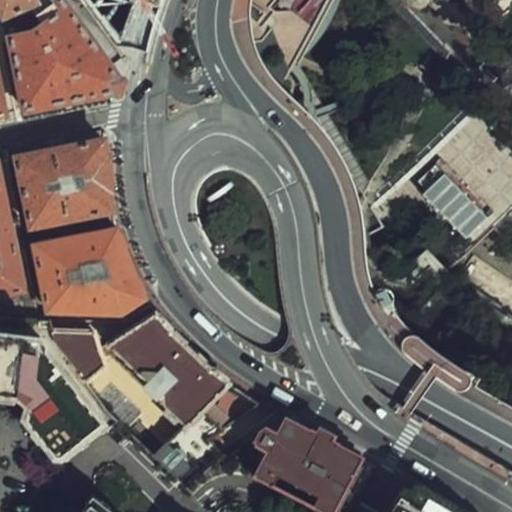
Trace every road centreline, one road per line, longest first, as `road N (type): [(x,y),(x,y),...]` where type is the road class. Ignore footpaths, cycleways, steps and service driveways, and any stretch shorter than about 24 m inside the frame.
road 1 (secondary): [(146,112),(140,214),(163,274),(203,332),(319,411),(398,445)]
road 2 (secondary): [(391,378),(343,293),(331,195),(314,152),(231,56),(215,0)]
road 3 (secondary): [(398,445),(360,413),(329,369),(303,286),(293,205),(270,160)]
road 4 (secondary): [(176,211),(200,273),(258,329),(391,378)]
road 5 (secondary): [(270,160),(239,138),(210,137),(181,163),(176,211)]
road 6 (secondary): [(511,446),(391,378)]
road 7 (secondary): [(511,507),(398,445)]
